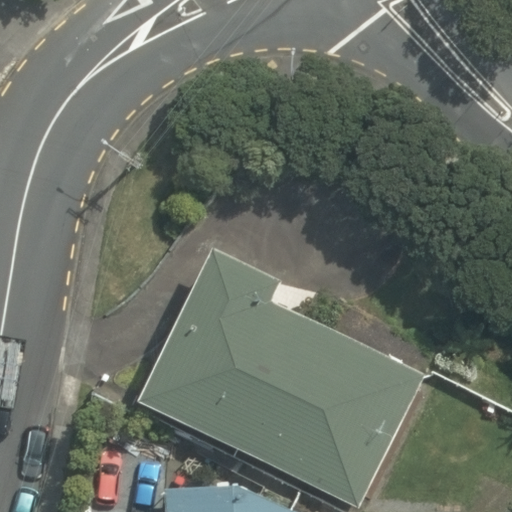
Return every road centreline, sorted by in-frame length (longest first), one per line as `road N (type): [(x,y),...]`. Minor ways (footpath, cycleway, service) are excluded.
road 1 (tertiary): [(186,0),(115,47),(45,150),(0,325)]
road 2 (tertiary): [(511,113),(419,0)]
